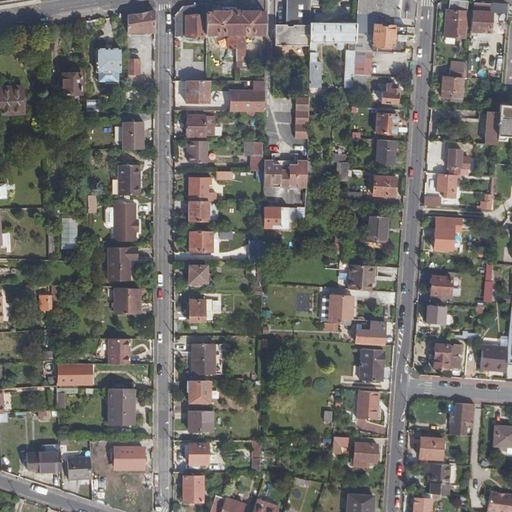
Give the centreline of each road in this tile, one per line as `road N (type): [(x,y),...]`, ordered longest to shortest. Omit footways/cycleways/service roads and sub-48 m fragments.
road 1 (residential): [(163,0),(163,511)]
road 2 (residential): [(427,0),(399,386)]
road 3 (residential): [(399,386),(391,511)]
